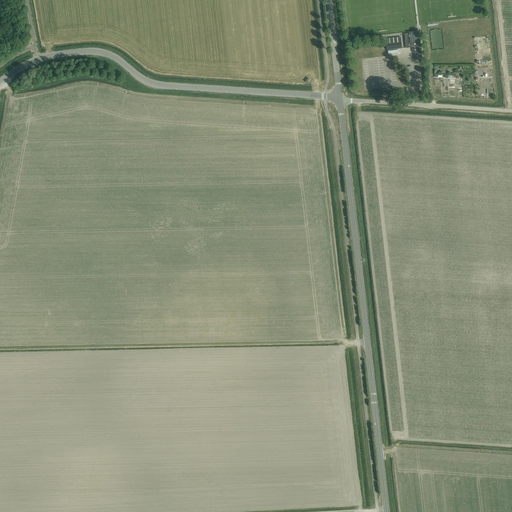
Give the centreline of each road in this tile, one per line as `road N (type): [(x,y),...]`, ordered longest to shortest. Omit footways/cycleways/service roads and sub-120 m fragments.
road 1 (tertiary): [(385,511),(339,98)]
road 2 (unclassified): [(324,96),(153,84),(91,51),(37,59),(0,82)]
road 3 (unclassified): [(511,111),(339,98)]
